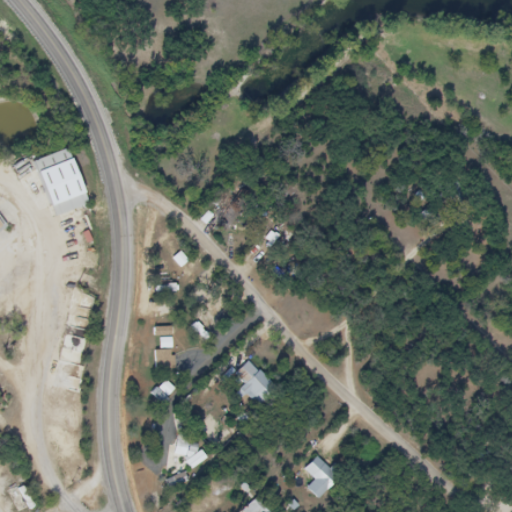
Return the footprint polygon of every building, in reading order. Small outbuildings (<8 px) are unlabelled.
[(75,153),(41,166),(64,225),(97,212),(75,153)] [(233,206),(244,214),(233,230),(226,223),(231,219),(227,216),(233,206)] [(0,217),(0,240),(11,232),(0,217)] [(154,328),(154,337),(171,337),(171,328),(154,328)] [(156,370),(175,370),(175,351),(156,351),(156,370)] [(255,365),(265,376),(268,373),(279,383),(272,391),(278,397),(268,408),(259,400),(253,406),(243,396),(250,389),(240,380),(255,365)] [(195,436),(176,444),(188,471),(207,463),(195,436)] [(324,462),(350,488),(330,508),(316,494),(323,487),(311,476),(324,462)]
